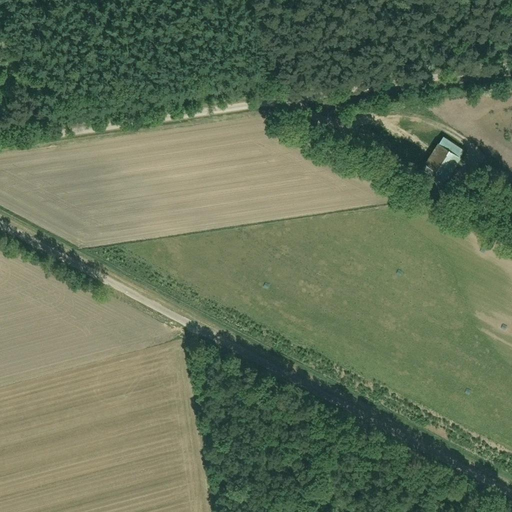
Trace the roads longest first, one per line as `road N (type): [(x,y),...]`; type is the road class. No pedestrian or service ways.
road 1 (unclassified): [(511,495),(0,220)]
road 2 (unclassified): [(0,142),(511,66)]
road 3 (track): [(274,102),(511,231)]
